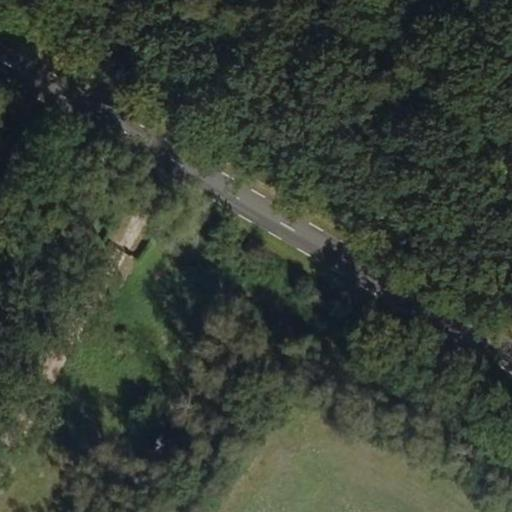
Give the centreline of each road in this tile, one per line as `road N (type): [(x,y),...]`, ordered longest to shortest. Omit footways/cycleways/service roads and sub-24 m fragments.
road 1 (primary): [(0,54),(511,349)]
road 2 (track): [(0,466),(177,157)]
